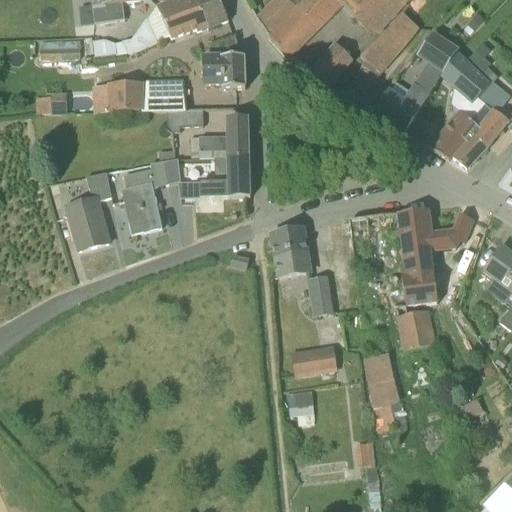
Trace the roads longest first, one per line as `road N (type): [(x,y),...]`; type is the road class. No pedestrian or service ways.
road 1 (track): [(260,224),(281,511)]
road 2 (residential): [(0,341),(75,296),(260,224)]
road 3 (residential): [(459,188),(303,94),(258,55)]
road 4 (residential): [(260,224),(459,188)]
road 5 (residential): [(260,224),(258,55)]
